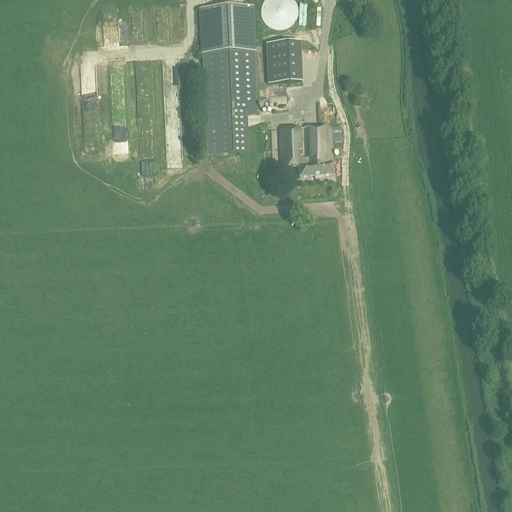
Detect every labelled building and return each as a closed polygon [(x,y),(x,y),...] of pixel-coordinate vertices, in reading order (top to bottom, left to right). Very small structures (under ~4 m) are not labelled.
[(261,13),(261,16),(262,19),(263,21),(265,24),(267,27),(270,29),(272,30),(275,31),(278,31),(281,31),(284,31),(287,30),(290,29),(292,27),(294,24),(296,21),(297,19),(298,16),(298,13),(298,10),(297,7),(296,4),(295,1),(293,0),(265,0),(265,1),(263,4),(262,7),(261,10),(261,13)] [(201,9),(202,54),(204,118),(206,156),(249,154),(247,116),(257,115),(253,7),(201,9)] [(302,45),(267,46),(269,87),(303,86),(302,45)] [(86,109),(99,110),(100,96),(87,96),(86,109)] [(330,115),(334,123),(341,120),(338,112),(330,115)] [(334,176),(333,165),(332,165),(331,129),(281,130),(281,168),(299,167),(299,177),(334,176)] [(170,162),(170,173),(191,174),(191,162),(170,162)] [(132,180),(132,170),(123,169),(123,180),(132,180)]
